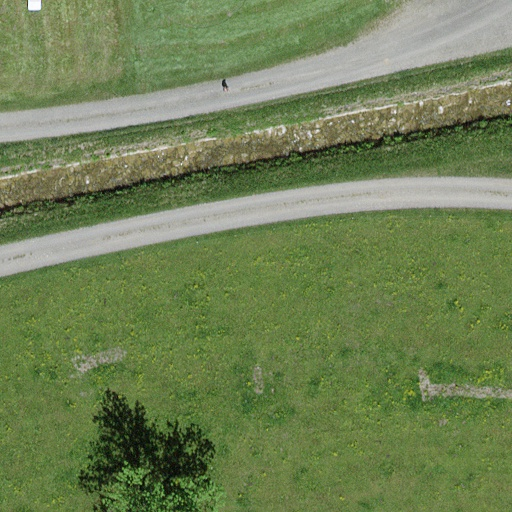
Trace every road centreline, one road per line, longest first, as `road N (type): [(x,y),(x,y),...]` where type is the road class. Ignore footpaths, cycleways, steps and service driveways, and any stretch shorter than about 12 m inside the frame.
road 1 (track): [(0,124),(342,68),(500,0)]
road 2 (track): [(0,254),(273,200),(398,185),(511,187)]
